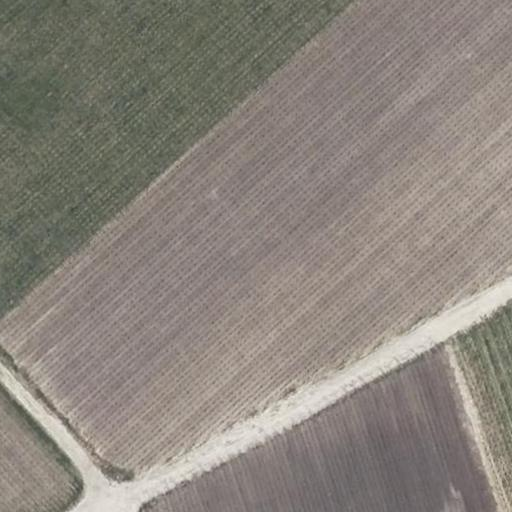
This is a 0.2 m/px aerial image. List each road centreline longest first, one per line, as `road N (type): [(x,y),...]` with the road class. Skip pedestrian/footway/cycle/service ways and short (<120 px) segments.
road 1 (track): [(511,285),(108,511)]
road 2 (track): [(0,373),(121,511)]
